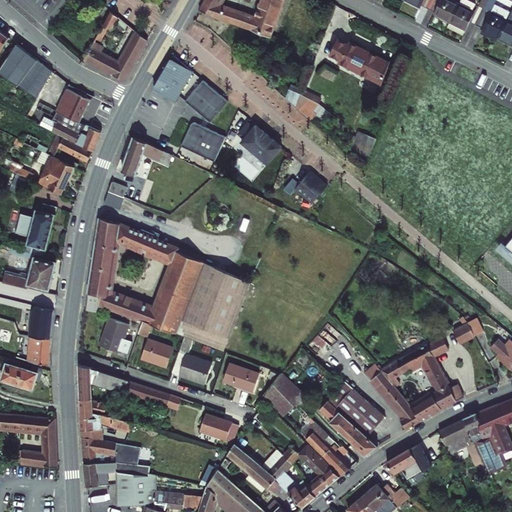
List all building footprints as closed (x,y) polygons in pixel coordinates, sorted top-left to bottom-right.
[(208,0),(203,11),(273,36),(285,0),(208,0)] [(404,0),(403,2),(411,6),(419,10),(420,6),(428,11),(433,0),(404,0)] [(433,0),(428,11),(434,14),(433,17),(441,21),(449,25),(458,6),(446,0),(433,0)] [(489,0),(484,12),(476,27),(483,30),(481,33),(489,37),(497,41),(506,22),(511,13),(494,5),(496,0),(489,0)] [(481,0),(478,8),(484,12),(489,0),(481,0)] [(474,13),(458,6),(449,25),(456,29),(464,32),(468,22),(476,27),(484,12),(478,8),(476,8),(474,13)] [(511,13),(506,22),(497,41),(505,45),(511,48),(511,10),(511,11),(511,13)] [(121,18),(112,11),(106,22),(112,25),(116,28),(121,18)] [(112,25),(106,22),(97,40),(102,43),(112,25)] [(104,48),(95,43),(85,62),(121,80),(135,60),(149,41),(137,31),(120,62),(101,53),(104,48)] [(0,34),(0,52),(8,40),(0,34)] [(330,59),(341,65),(349,48),(338,43),(330,59)] [(340,67),(384,89),(391,67),(371,56),(350,46),(349,48),(341,65),(340,67)] [(194,76),(175,59),(160,84),(161,85),(157,94),(176,106),(194,76)] [(229,106),(204,84),(186,105),(211,127),(229,106)] [(319,106),(322,97),(302,89),(295,107),(324,118),(327,109),(319,106)] [(87,126),(79,122),(84,112),(89,101),(71,92),(52,125),(48,123),(45,128),(59,135),(67,139),(78,145),(82,135),(85,130),(87,126)] [(214,164),(225,140),(194,125),(191,128),(181,148),(214,164)] [(78,145),(92,152),(96,142),(101,132),(87,126),(85,130),(82,135),(78,145)] [(248,126),(237,138),(243,143),(254,131),(248,126)] [(255,129),(241,146),(266,168),(281,152),(255,129)] [(358,131),(352,146),(370,154),(377,139),(358,131)] [(89,157),(92,152),(78,145),(67,139),(59,135),(49,154),(55,157),(60,148),(87,162),(89,157)] [(127,156),(120,174),(134,179),(142,158),(159,164),(164,153),(133,139),(127,156)] [(45,177),(33,172),(29,180),(53,191),(60,178),(67,164),(63,162),(55,158),(45,177)] [(24,167),(11,160),(6,169),(20,176),(24,167)] [(326,191),(309,176),(298,189),(291,183),(282,194),(289,199),(294,193),(311,208),(326,191)] [(110,185),(107,194),(122,199),(125,190),(110,185)] [(107,194),(102,207),(118,213),(124,200),(122,199),(107,194)] [(27,244),(25,252),(26,252),(37,254),(46,216),(48,211),(50,207),(37,203),(35,209),(30,207),(21,242),(27,244)] [(177,252),(117,224),(98,219),(92,258),(87,296),(99,299),(97,309),(98,310),(141,325),(149,328),(174,337),(200,263),(176,255),(177,252)] [(511,221),(494,242),(500,246),(497,249),(502,253),(504,250),(511,257),(511,221)] [(0,272),(0,281),(18,286),(18,283),(40,288),(44,274),(47,260),(25,255),(26,252),(25,252),(2,246),(0,250),(24,257),(19,277),(0,272)] [(200,263),(174,337),(183,340),(191,343),(223,355),(249,281),(200,263)] [(87,296),(85,313),(97,317),(98,310),(97,309),(99,299),(87,296)] [(20,334),(21,334),(42,337),(44,322),(45,308),(24,304),(23,313),(20,334)] [(108,321),(99,349),(119,355),(119,354),(123,355),(127,356),(131,344),(123,341),(128,327),(108,321)] [(486,335),(480,322),(471,326),(477,339),(486,335)] [(149,328),(141,325),(137,337),(145,340),(149,328)] [(460,346),(477,339),(471,326),(455,333),(460,346)] [(21,334),(19,360),(25,362),(40,364),(41,350),(42,337),(21,334)] [(499,339),(492,348),(500,354),(498,356),(511,368),(511,342),(510,341),(507,345),(499,339)] [(188,382),(205,387),(212,366),(186,358),(191,343),(183,340),(178,355),(171,376),(188,382)] [(442,340),(426,348),(431,358),(447,350),(442,340)] [(148,342),(142,362),(154,366),(167,370),(173,350),(148,342)] [(426,348),(380,371),(390,383),(394,381),(391,375),(415,365),(417,369),(421,367),(432,387),(438,384),(441,389),(410,408),(421,422),(434,414),(447,406),(464,399),(460,387),(449,391),(431,358),(426,348)] [(0,363),(0,381),(24,389),(27,378),(30,379),(32,374),(33,369),(24,366),(22,370),(0,363)] [(373,364),(366,372),(403,417),(398,420),(405,431),(421,422),(410,408),(390,383),(380,371),(373,364)] [(230,366),(224,384),(239,389),(254,394),(260,376),(230,366)] [(78,386),(79,403),(92,403),(92,386),(139,400),(143,388),(88,371),(77,368),(78,386)] [(281,376),(265,398),(285,419),(294,404),(300,394),(281,375),(281,376)] [(365,438),(383,418),(344,383),(326,403),(365,438)] [(183,401),(143,388),(139,400),(179,413),(183,401)] [(350,446),(363,458),(369,453),(376,448),(365,438),(326,403),(325,402),(317,410),(328,421),(327,422),(351,444),(350,446)] [(81,422),(82,441),(97,443),(102,444),(101,429),(127,436),(130,427),(118,423),(106,420),(92,415),(92,404),(92,403),(79,403),(81,422)] [(110,409),(92,404),(92,415),(106,420),(110,409)] [(496,407),(476,415),(480,425),(477,426),(479,433),(481,439),(491,435),(494,442),(491,443),(496,455),(511,449),(498,418),(496,407)] [(4,461),(10,462),(47,466),(48,466),(48,442),(47,418),(0,414),(0,430),(34,434),(33,454),(5,450),(4,461)] [(469,418),(462,420),(470,437),(479,433),(477,426),(480,425),(476,415),(469,418)] [(201,434),(235,445),(241,427),(224,422),(206,416),(201,434)] [(470,437),(462,420),(436,434),(445,456),(464,447),(471,466),(480,462),(472,443),(470,437)] [(264,444),(270,439),(260,427),(254,433),(264,444)] [(305,440),(321,456),(329,449),(325,445),(331,439),(318,427),(312,433),(305,440)] [(82,453),(83,466),(96,466),(96,459),(98,459),(98,457),(112,459),(112,462),(115,463),(115,461),(115,449),(97,445),(97,443),(82,441),(82,453)] [(321,456),(340,476),(345,473),(349,469),(333,452),(336,449),(332,445),(329,449),(321,456)] [(289,448),(279,460),(287,469),(297,457),(309,471),(316,478),(305,488),(314,498),(326,488),(338,478),(307,446),(297,456),(289,448)] [(415,447),(408,451),(415,462),(419,460),(421,458),(415,447)] [(233,449),(226,459),(247,477),(243,481),(259,496),(263,491),(264,492),(265,491),(271,497),(274,493),(278,489),(272,483),(264,476),(258,471),(239,454),(233,449)] [(385,465),(392,476),(399,472),(405,481),(421,471),(418,467),(422,465),(419,460),(415,462),(408,451),(397,458),(385,465)] [(279,460),(274,454),(258,471),(264,476),(279,460)] [(287,469),(279,460),(264,476),(272,483),(278,489),(301,509),(307,504),(314,498),(305,488),(298,481),(292,488),(280,475),(287,469)] [(96,466),(83,466),(85,491),(97,491),(106,492),(106,475),(113,475),(114,510),(145,510),(155,509),(154,496),(154,494),(148,494),(149,477),(149,470),(133,469),(126,469),(115,468),(96,466)] [(316,478),(309,471),(298,481),(305,488),(316,478)] [(261,511),(217,475),(212,484),(208,491),(220,500),(216,510),(218,511),(261,511)] [(407,500),(400,491),(394,496),(387,486),(380,492),(376,486),(371,490),(366,495),(379,511),(383,511),(391,506),(394,510),(407,500)] [(204,498),(199,511),(281,511),(276,506),(269,511),(215,511),(216,510),(220,500),(208,491),(204,497),(204,498)] [(145,510),(144,511),(165,511),(166,511),(186,511),(186,496),(154,494),(154,496),(155,509),(145,510)] [(361,499),(356,503),(363,511),(379,511),(366,495),(361,499)] [(262,511),(269,511),(276,506),(272,502),(265,509),(262,511)] [(346,511),(363,511),(356,503),(351,507),(345,511),(346,511)]
